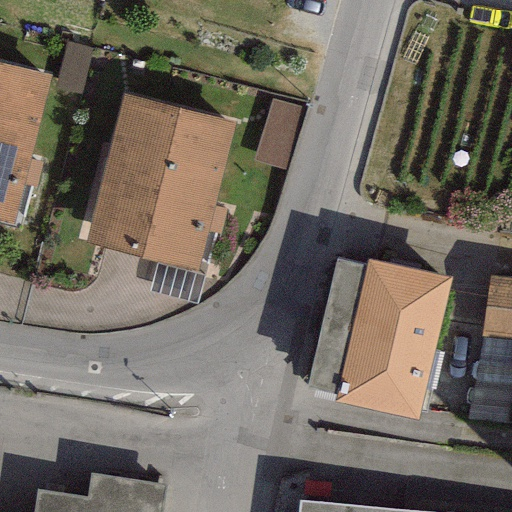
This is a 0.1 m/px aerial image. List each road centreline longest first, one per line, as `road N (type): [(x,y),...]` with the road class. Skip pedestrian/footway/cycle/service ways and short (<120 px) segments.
road 1 (unclassified): [(236,349),(293,276),(368,0)]
road 2 (unclassified): [(0,351),(134,371),(236,349)]
road 3 (unclassified): [(236,349),(249,404),(231,511)]
